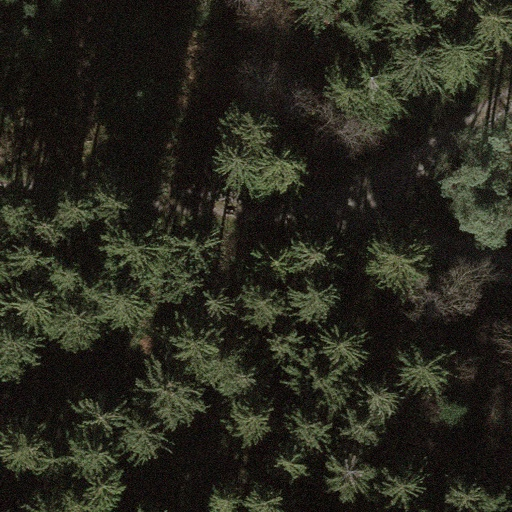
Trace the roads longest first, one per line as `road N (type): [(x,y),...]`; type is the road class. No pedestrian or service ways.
road 1 (track): [(0,195),(197,199),(396,232),(511,265)]
road 2 (track): [(511,102),(332,219)]
